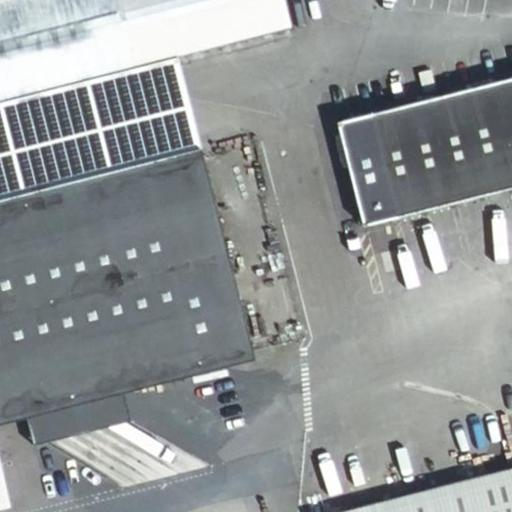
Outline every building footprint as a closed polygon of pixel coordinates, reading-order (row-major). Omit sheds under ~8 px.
[(3,0),(0,1),(0,103),(172,60),(286,30),(278,0),(3,0)] [(172,60),(0,103),(0,209),(197,159),(172,60)] [(511,79),(367,116),(393,219),(511,188),(511,79)] [(197,159),(0,209),(0,416),(247,354),(197,159)] [(511,511),(511,472),(356,511),(511,511)]
